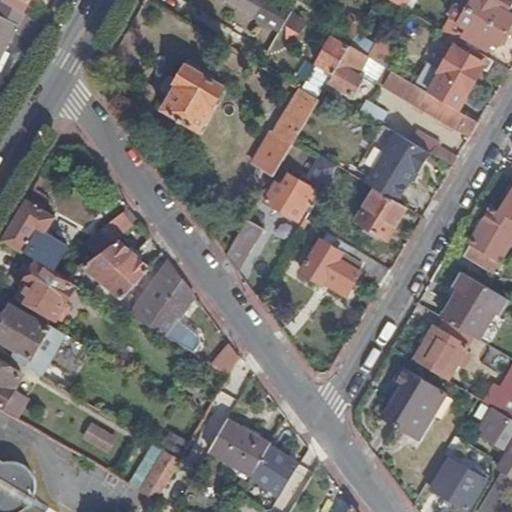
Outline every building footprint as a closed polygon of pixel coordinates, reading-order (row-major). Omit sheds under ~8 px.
[(3,0),(3,1),(23,13),(31,0),(3,0)] [(229,0),(283,32),(294,12),(273,0),(229,0)] [(353,47),(371,16),(380,0),(363,0),(339,39),(353,47)] [(378,20),(391,1),(390,0),(380,0),(371,16),(378,20)] [(407,10),(412,0),(390,0),(391,1),(407,10)] [(511,0),(461,0),(459,4),(465,8),(508,32),(509,30),(511,29),(511,15),(511,12),(511,0)] [(23,13),(3,1),(0,7),(0,58),(14,31),(35,42),(44,25),(23,13)] [(506,36),(508,32),(465,8),(457,22),(461,24),(470,30),(466,37),(489,50),(493,44),(499,47),(499,46),(504,46),(509,38),(506,36)] [(457,31),(461,24),(457,22),(453,20),(449,26),(457,31)] [(417,86),(460,111),(485,66),(490,69),(494,63),(448,36),(446,41),(455,46),(441,71),(438,69),(437,73),(430,70),(431,68),(427,66),(417,86)] [(353,47),(339,39),(335,37),(318,63),(337,75),(353,47)] [(380,39),(370,57),(387,67),(398,49),(380,39)] [(370,57),(353,47),(337,75),(327,90),(341,99),(346,90),(354,95),(363,79),(359,76),(370,57)] [(179,85),(164,110),(199,130),(224,88),(186,65),(176,83),(179,85)] [(475,133),(480,123),(460,111),(417,86),(389,69),(383,79),(384,85),(459,129),(461,125),(475,133)] [(316,97),(302,88),(256,164),(275,176),(297,140),(321,100),(316,97)] [(369,102),(362,112),(384,125),(390,114),(369,102)] [(454,168),(458,160),(441,149),(442,145),(421,132),(414,143),(431,154),(454,168)] [(414,143),(398,133),(368,183),(377,188),(400,203),(412,181),(417,173),(420,174),(431,154),(414,143)] [(340,165),(330,160),(316,184),(319,186),(315,192),(307,188),(307,185),(290,174),(282,187),(277,184),(267,202),(298,220),(305,209),(311,213),(340,165)] [(34,189),(4,241),(24,253),(25,252),(56,270),(70,247),(47,233),(57,217),(45,211),(51,200),(39,194),(40,192),(34,189)] [(407,208),(399,204),(376,190),(357,223),(387,240),(407,208)] [(140,223),(130,209),(108,227),(109,228),(118,240),(140,223)] [(511,222),(492,210),(473,245),(475,246),(500,262),(507,251),(511,253),(511,247),(510,246),(511,242),(511,222)] [(248,221),(227,256),(239,272),(264,231),(248,221)] [(118,240),(109,228),(88,244),(97,257),(118,240)] [(353,261),(359,252),(338,240),(333,248),(321,241),(302,272),(345,299),(360,274),(343,264),(347,257),(353,261)] [(105,282),(134,256),(118,241),(86,266),(105,282)] [(500,262),(475,246),(467,259),(494,274),(500,262)] [(150,270),(134,256),(105,282),(124,299),(150,270)] [(132,315),(151,326),(184,280),(175,268),(170,263),(132,315)] [(30,285),(22,298),(56,318),(57,317),(63,321),(71,306),(65,303),(75,286),(39,265),(37,267),(33,268),(30,269),(28,274),(29,281),(27,284),(30,285)] [(457,299),(444,319),(477,339),(495,312),(500,316),(510,301),(465,274),(456,290),(463,293),(459,300),(457,299)] [(151,326),(195,353),(201,343),(199,332),(180,319),(197,297),(184,280),(151,326)] [(0,339),(19,350),(13,359),(27,367),(50,328),(13,307),(13,308),(11,307),(7,308),(2,318),(4,323),(0,329),(0,339)] [(415,360),(450,381),(470,347),(435,327),(415,360)] [(233,374),(242,358),(231,344),(215,364),(233,374)] [(0,405),(4,408),(24,374),(0,360),(0,405)] [(448,392),(407,368),(398,383),(403,387),(384,417),(419,439),(448,392)] [(481,511),(500,511),(511,491),(511,421),(483,405),(477,416),(492,425),(485,436),(511,451),(500,470),(504,473),(481,511)] [(110,454),(120,437),(94,421),(84,439),(110,454)] [(230,421),(212,451),(255,476),(262,464),(273,447),(230,421)] [(273,447),(262,464),(291,481),(302,465),(273,447)] [(165,452),(143,491),(159,500),(182,461),(165,452)] [(482,477),(451,459),(434,489),(470,510),(490,476),(485,473),(482,477)] [(0,511),(24,511),(26,511),(29,508),(24,504),(31,493),(37,495),(39,489),(39,482),(38,479),(34,473),(27,466),(25,464),(12,461),(4,463),(0,461),(0,511)]
